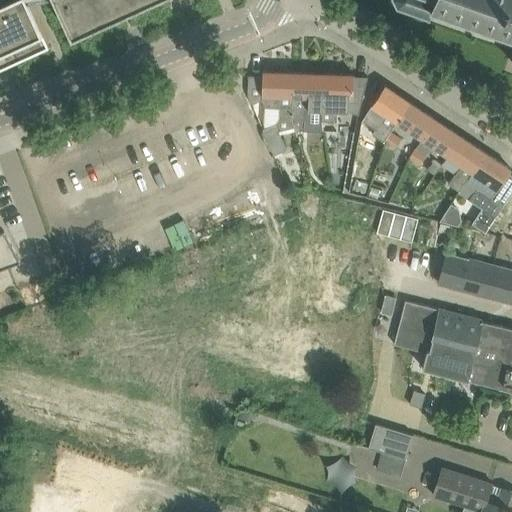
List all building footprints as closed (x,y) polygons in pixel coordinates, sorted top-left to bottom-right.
[(0,0),(0,62),(49,40),(30,0),(0,0)] [(57,0),(69,27),(72,33),(75,32),(76,31),(101,20),(104,19),(104,18),(129,7),(133,6),(132,5),(144,0),(57,0)] [(511,0),(397,0),(398,1),(430,12),(433,3),(511,30),(511,0)] [(261,98),(264,105),(263,123),(265,126),(262,128),(273,154),(287,148),(281,133),(294,130),(296,130),(292,117),(294,94),(295,71),(263,70),(263,75),(249,74),(248,94),(252,102),(261,98)] [(292,117),(296,130),(303,131),(304,109),(321,110),(322,96),(324,72),(295,71),(294,94),(292,117)] [(354,73),(324,72),(322,96),(321,110),(321,120),(322,120),(323,130),(328,130),(329,120),(336,121),(336,111),(347,111),(347,112),(359,113),(363,96),(368,76),(354,75),(354,73)] [(386,143),(392,131),(381,123),(387,114),(398,121),(411,101),(385,84),(361,120),(376,129),(373,134),(386,143)] [(436,118),(411,101),(398,121),(423,137),(436,118)] [(436,118),(423,137),(409,158),(421,165),(435,145),(449,154),(462,135),(436,118)] [(392,131),(386,143),(395,148),(402,138),(392,131)] [(58,146),(39,153),(79,260),(80,260),(82,266),(99,260),(97,254),(109,249),(107,245),(135,235),(134,231),(141,228),(134,210),(127,212),(106,155),(113,153),(106,134),(99,137),(98,134),(68,145),(70,150),(61,153),(58,146)] [(457,191),(459,192),(475,168),(476,169),(487,152),(462,135),(449,154),(462,163),(449,183),(458,190),(457,191)] [(475,168),(459,192),(483,209),(495,217),(508,195),(497,187),(498,186),(499,187),(511,168),(487,152),(476,169),(475,168)] [(199,211),(237,215),(237,214),(233,214),(236,192),(240,193),(241,179),(203,174),(199,211)] [(448,202),(442,216),(455,222),(461,208),(448,202)] [(377,231),(389,234),(395,211),(383,208),(377,231)] [(195,247),(229,251),(231,228),(235,229),(237,215),(199,211),(195,247)] [(395,211),(389,234),(401,237),(407,214),(395,211)] [(418,217),(407,214),(401,237),(412,241),(418,217)] [(0,269),(21,261),(4,230),(0,231),(0,269)] [(229,251),(195,247),(190,284),(229,288),(230,274),(226,273),(229,251)] [(511,268),(482,261),(446,252),(438,282),(460,288),(459,290),(474,293),(511,302),(511,268)] [(386,294),(381,311),(392,314),(396,297),(386,294)] [(511,326),(406,299),(394,343),(427,351),(423,367),(511,391),(511,390),(511,326)] [(187,352),(219,362),(225,340),(229,341),(233,327),(197,317),(187,352)] [(105,324),(57,321),(51,416),(56,416),(54,440),(98,443),(99,430),(107,431),(113,336),(104,336),(105,324)] [(177,387),(213,398),(217,385),(213,383),(219,362),(187,352),(177,387)] [(167,422),(200,431),(206,409),(210,410),(213,398),(177,387),(167,422)] [(414,389),(410,403),(422,406),(426,392),(414,389)] [(200,431),(167,422),(157,457),(194,468),(197,454),(194,453),(200,431)] [(381,449),(388,426),(376,422),(369,445),(381,449)] [(383,449),(394,453),(401,429),(388,426),(381,449),(383,449)] [(413,433),(401,429),(394,453),(406,456),(413,433)] [(400,475),(406,456),(394,453),(383,449),(377,468),(400,475)] [(355,480),(354,457),(332,459),(333,482),(355,480)] [(494,481),(442,464),(432,495),(481,510),(480,511),(511,511),(511,491),(493,484),(494,481)] [(38,493),(34,511),(69,511),(75,485),(37,478),(34,492),(38,493)] [(209,511),(210,511),(171,493),(165,506),(163,506),(159,511),(209,511)]
